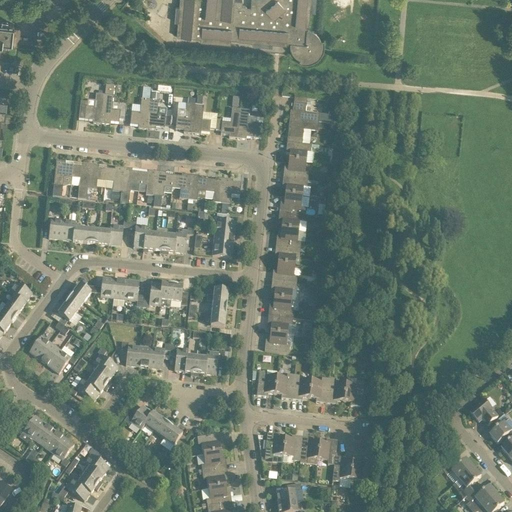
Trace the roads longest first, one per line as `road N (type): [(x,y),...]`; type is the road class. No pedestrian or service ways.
road 1 (residential): [(264,168),(248,157),(25,135)]
road 2 (residential): [(252,278),(81,261),(62,277)]
road 3 (residential): [(89,437),(125,386),(240,394)]
road 4 (residential): [(511,488),(457,424),(466,400),(511,362)]
road 5 (residential): [(23,394),(7,364),(10,350),(62,277)]
road 6 (residential): [(62,277),(17,246),(19,175)]
